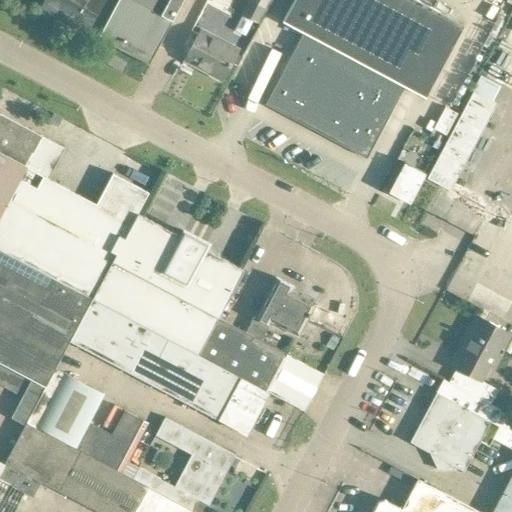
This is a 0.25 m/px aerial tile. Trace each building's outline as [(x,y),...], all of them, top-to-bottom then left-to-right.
[(45,0),(42,7),(148,64),(181,0),(45,0)] [(260,22),(268,0),(245,0),(241,14),(260,22)] [(304,30),(265,104),(269,106),(271,101),(364,151),(362,155),(366,158),(406,83),(424,93),(461,23),(418,0),(291,0),(282,18),(304,30)] [(511,27),(486,75),(511,88),(511,27)] [(201,29),(184,60),(221,80),(238,49),(201,29)] [(112,55),(107,64),(121,71),(126,62),(112,55)] [(473,92),(428,178),(449,190),(495,103),(473,92)] [(148,192),(112,173),(96,204),(26,166),(42,136),(0,113),(0,249),(75,289),(91,297),(91,298),(111,261),(137,213),(148,192)] [(57,127),(62,118),(53,113),(48,122),(57,127)] [(436,132),(431,142),(439,146),(444,137),(436,132)] [(404,162),(388,192),(409,203),(425,173),(404,162)] [(195,353),(229,289),(241,268),(204,248),(206,243),(183,231),(180,236),(137,213),(111,261),(91,298),(163,336),(195,353)] [(91,297),(75,289),(0,249),(0,353),(10,359),(6,366),(44,386),(55,367),(68,340),(91,297)] [(218,317),(232,289),(243,269),(241,268),(229,289),(195,353),(268,392),(303,410),(322,374),(287,356),(288,355),(260,341),(268,326),(252,317),(245,332),(218,317)] [(291,291),(293,289),(294,287),(275,277),(275,278),(276,278),(255,317),(254,317),(253,317),(252,317),(268,326),(271,321),(298,336),(315,304),(291,291)] [(68,340),(141,378),(163,336),(91,298),(91,297),(68,340)] [(456,368),(448,382),(472,394),(490,404),(498,390),(480,380),(487,368),(506,332),(506,331),(476,315),(464,338),(467,339),(453,366),(456,368)] [(268,392),(195,353),(163,336),(141,378),(246,434),(268,392)] [(44,386),(25,422),(35,427),(64,372),(55,367),(44,386)] [(103,393),(64,372),(35,427),(74,448),(88,421),(103,393)] [(443,379),(409,442),(429,452),(438,457),(437,470),(453,471),(456,466),(464,470),(480,440),(489,445),(492,439),(506,412),(490,404),(472,394),(448,382),(443,379)] [(74,448),(121,472),(147,422),(124,410),(111,434),(88,421),(74,448)] [(511,449),(511,473),(491,511),(511,511),(511,415),(506,412),(492,439),(511,449)] [(208,505),(227,469),(235,454),(165,417),(155,435),(191,454),(174,486),(208,505)] [(25,422),(4,462),(98,511),(195,511),(121,472),(74,448),(35,427),(25,422)] [(0,478),(0,511),(23,511),(32,496),(24,492),(0,478)] [(479,511),(417,479),(401,508),(384,499),(378,501),(371,511),(479,511)]
